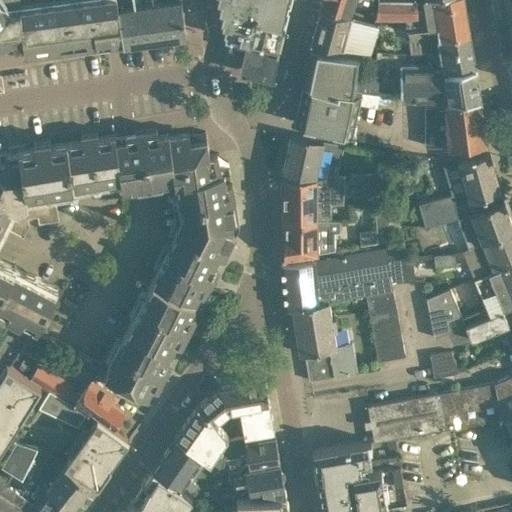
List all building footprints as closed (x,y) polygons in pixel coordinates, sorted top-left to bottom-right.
[(0,0),(0,47),(24,44),(25,55),(122,42),(117,6),(116,0),(73,0),(21,7),(19,0),(0,0)] [(122,42),(186,33),(181,0),(158,0),(117,6),(122,42)] [(220,0),(219,6),(223,7),(221,16),(223,17),(222,21),(226,22),(224,31),(226,31),(225,36),(230,37),(231,34),(249,39),(242,68),(270,75),(276,50),(277,51),(277,50),(278,50),(284,22),(286,23),(291,0),(220,0)] [(321,0),(319,10),(350,15),(354,3),(371,5),(371,0),(321,0)] [(439,36),(439,38),(470,33),(467,16),(461,0),(378,0),(376,15),(406,15),(407,29),(421,28),(422,38),(439,36)] [(371,50),(373,44),(379,22),(368,19),(350,15),(319,10),(310,41),(371,50)] [(475,65),(470,33),(439,38),(443,69),(475,65)] [(361,53),(310,46),(302,80),(336,91),(337,86),(355,88),(361,53)] [(443,69),(432,69),(433,64),(401,64),(401,93),(404,93),(404,99),(449,98),(481,97),(475,65),(443,69)] [(352,133),(360,91),(355,90),(355,88),(337,86),(336,91),(302,80),(293,120),(313,124),(352,133)] [(359,98),(358,102),(377,106),(380,91),(361,88),(360,91),(359,98)] [(487,141),(481,97),(449,98),(445,103),(424,103),(424,144),(449,143),(449,146),(487,141)] [(123,186),(126,186),(175,178),(175,180),(177,179),(181,204),(179,205),(181,217),(174,231),(176,232),(104,373),(146,395),(152,385),(157,388),(172,359),(166,356),(175,338),(181,341),(195,312),(190,309),(199,291),(205,293),(219,265),(214,262),(218,253),(224,256),(239,226),(232,180),(226,182),(224,170),(221,171),(217,152),(209,153),(206,130),(189,133),(189,131),(169,134),(169,131),(158,133),(157,126),(98,136),(98,131),(81,134),(82,138),(51,143),(50,139),(34,141),(34,146),(18,149),(19,155),(0,158),(0,309),(7,314),(5,318),(20,326),(22,321),(34,327),(32,331),(33,331),(35,327),(37,329),(56,291),(0,262),(0,222),(24,235),(29,224),(28,216),(38,215),(39,222),(59,218),(53,186),(121,175),(123,186)] [(364,140),(365,133),(354,131),(353,138),(364,140)] [(282,175),(317,176),(326,176),(327,172),(330,157),(340,159),(343,143),(310,136),(291,132),(282,175)] [(450,193),(418,202),(425,224),(458,214),(455,204),(470,199),(486,194),(486,193),(501,189),(490,151),(475,156),(475,153),(459,158),(459,160),(443,164),(450,193)] [(330,172),(327,172),(326,176),(317,176),(282,175),(282,192),(284,192),(284,218),(329,218),(329,219),(330,219),(330,200),(342,201),(344,172),(330,172)] [(456,216),(443,221),(443,222),(447,233),(462,229),(468,246),(511,229),(511,221),(503,199),(485,206),(456,216)] [(388,225),(399,225),(400,213),(389,213),(388,225)] [(339,230),(340,219),(330,219),(329,219),(329,218),(284,218),(284,255),(304,252),(334,249),(334,230),(339,230)] [(360,229),(361,240),(379,238),(378,227),(360,229)] [(462,249),(474,278),(490,271),(511,260),(511,229),(468,246),(462,249)] [(400,256),(404,255),(404,244),(388,245),(388,257),(400,256)] [(392,288),(391,282),(390,271),(386,245),(301,259),(281,262),(285,307),(293,305),(328,299),(341,297),(365,292),(365,293),(392,288)] [(455,264),(454,252),(434,253),(435,265),(455,264)] [(400,256),(403,281),(414,280),(412,255),(404,255),(400,256)] [(388,257),(390,271),(391,282),(403,281),(400,256),(388,257)] [(460,311),(461,314),(485,304),(488,314),(504,307),(511,303),(511,260),(490,271),(474,278),(474,277),(450,287),(455,298),(460,311)] [(428,309),(455,298),(450,287),(426,296),(428,309)] [(367,305),(396,300),(393,288),(365,293),(367,305)] [(460,311),(455,298),(428,309),(431,322),(460,311)] [(358,370),(355,350),(353,341),(335,344),(332,328),(336,328),(334,315),(331,316),(328,299),(293,305),(300,351),(305,351),(306,356),(305,356),(305,361),(307,361),(310,378),(358,370)] [(396,300),(367,305),(369,315),(398,311),(396,300)] [(511,303),(504,307),(488,314),(465,323),(472,339),(508,324),(511,334),(511,303)] [(400,321),(398,311),(369,315),(371,327),(400,321)] [(434,335),(465,323),(461,314),(460,311),(431,322),(434,335)] [(400,321),(371,327),(373,337),(402,332),(400,321)] [(403,342),(402,332),(373,337),(375,348),(403,342)] [(403,342),(375,348),(378,359),(406,353),(403,342)] [(452,350),(431,353),(432,364),(456,360),(452,350)] [(456,360),(432,364),(434,375),(455,372),(460,370),(456,360)] [(0,449),(41,384),(8,363),(7,363),(0,373),(0,449)] [(74,386),(51,372),(44,385),(88,410),(90,409),(97,414),(113,426),(126,408),(111,397),(115,392),(93,376),(80,393),(73,389),(74,386)] [(511,372),(495,379),(438,390),(444,426),(452,425),(511,413),(511,372)] [(220,386),(197,404),(211,422),(216,419),(231,407),(239,405),(269,399),(265,377),(220,386)] [(67,401),(49,389),(39,406),(78,426),(87,411),(68,400),(67,401)] [(387,400),(368,403),(374,439),(387,436),(395,435),(444,426),(438,390),(390,399),(387,400)] [(269,399),(239,405),(244,435),(275,429),(269,399)] [(197,404),(176,435),(179,437),(202,454),(208,458),(209,459),(222,440),(228,433),(216,419),(211,422),(197,404)] [(97,414),(64,462),(72,467),(98,483),(129,438),(113,426),(97,414)] [(228,444),(225,457),(241,454),(247,453),(249,463),(249,467),(281,462),(280,458),(276,434),(275,429),(244,435),(229,437),(228,444)] [(153,467),(152,469),(192,495),(193,494),(200,485),(193,480),(191,478),(190,480),(186,477),(202,454),(179,437),(176,435),(153,467)] [(395,435),(387,436),(388,446),(397,445),(395,435)] [(323,511),(370,511),(388,508),(381,468),(368,470),(366,461),(370,460),(369,450),(373,450),(371,438),(313,448),(323,511)] [(248,484),(236,486),(237,495),(286,494),(285,488),(281,462),(249,467),(244,468),(248,484)] [(72,467),(51,492),(76,510),(98,483),(72,467)] [(400,467),(391,468),(394,485),(403,484),(400,467)] [(181,511),(192,495),(152,469),(135,495),(123,511),(181,511)] [(9,475),(0,470),(0,492),(15,502),(27,511),(74,511),(76,510),(51,492),(39,483),(31,493),(32,494),(28,500),(4,482),(9,475)] [(0,511),(27,511),(15,502),(0,492),(0,511)] [(213,508),(210,511),(288,511),(288,505),(287,496),(286,496),(286,494),(237,495),(238,506),(213,508)]
